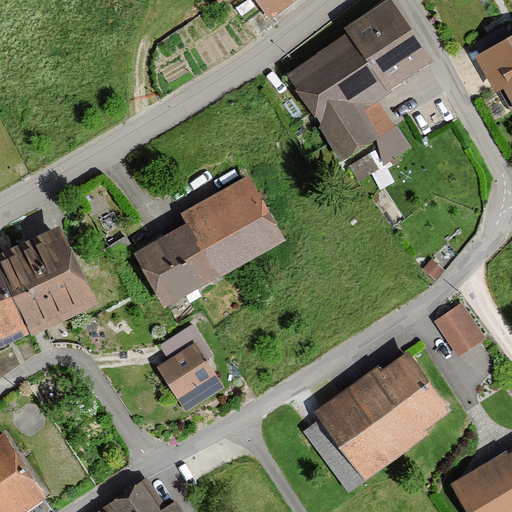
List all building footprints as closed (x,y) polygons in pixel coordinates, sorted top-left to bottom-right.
[(290,0),(216,0),(219,3),(222,0),(245,0),(263,22),(290,0)] [(426,62),(384,0),(376,0),(335,27),(341,36),(280,76),(337,161),(391,125),(372,98),(426,62)] [(511,29),(473,51),(508,112),(511,109),(511,29)] [(179,226),(124,257),(153,309),(278,241),(243,177),(173,215),(179,226)] [(52,227),(0,252),(0,268),(28,329),(88,301),(52,227)] [(0,340),(5,339),(28,329),(0,268),(0,340)] [(458,306),(432,325),(456,358),(482,339),(458,306)] [(190,342),(150,367),(180,415),(220,391),(190,342)] [(400,355),(311,417),(357,483),(447,421),(400,355)] [(0,439),(0,511),(10,511),(37,494),(0,439)] [(511,511),(511,452),(448,494),(459,511),(511,511)] [(154,511),(152,509),(134,482),(101,504),(106,511),(154,511)] [(176,511),(168,498),(152,509),(154,511),(176,511)]
